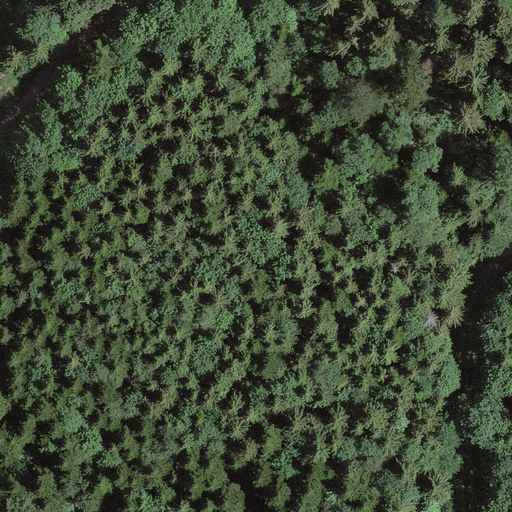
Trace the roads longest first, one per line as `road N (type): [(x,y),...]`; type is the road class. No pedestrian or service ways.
road 1 (track): [(511,249),(487,286),(472,337),(474,511)]
road 2 (track): [(0,133),(73,48),(130,0)]
